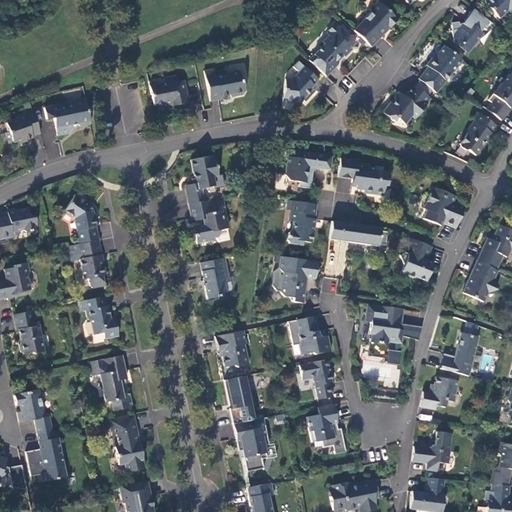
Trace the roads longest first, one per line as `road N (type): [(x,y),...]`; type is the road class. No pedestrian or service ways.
road 1 (residential): [(199,501),(130,153)]
road 2 (residential): [(333,129),(238,131),(130,153)]
road 3 (residential): [(455,245),(406,391),(404,424)]
road 4 (residential): [(445,0),(341,110),(333,129)]
road 5 (residential): [(493,182),(333,129)]
road 6 (residential): [(404,424),(364,415),(352,395),(341,301)]
road 7 (residential): [(130,153),(46,173),(0,198)]
road 8 (residential): [(455,245),(337,197)]
